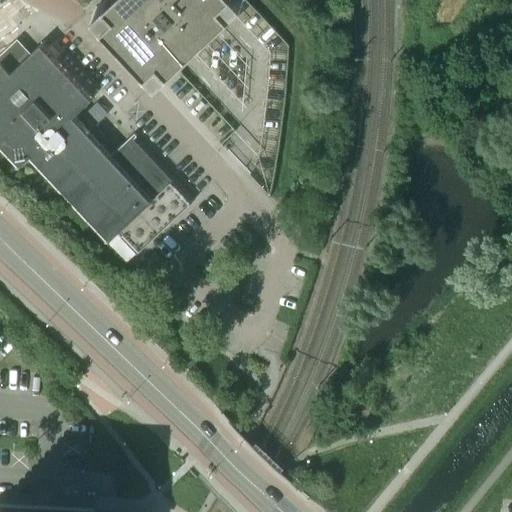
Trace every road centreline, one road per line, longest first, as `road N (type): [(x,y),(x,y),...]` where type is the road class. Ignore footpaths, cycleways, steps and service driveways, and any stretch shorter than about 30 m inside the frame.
road 1 (tertiary): [(281,511),(0,240)]
road 2 (unclassified): [(244,202),(168,272),(257,342),(285,246),(264,222)]
road 3 (unclassified): [(244,202),(71,18),(36,0)]
road 4 (residential): [(0,407),(47,409),(44,483),(0,481)]
